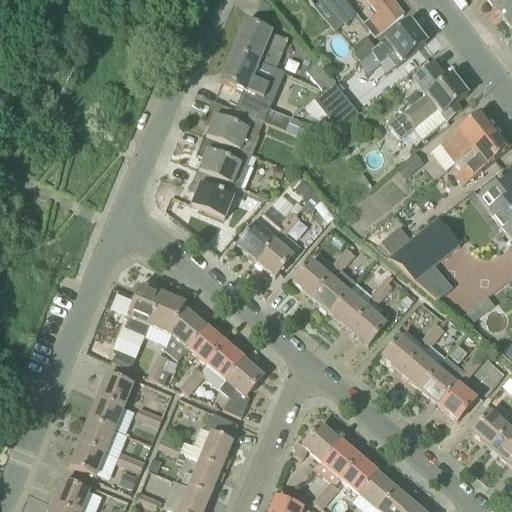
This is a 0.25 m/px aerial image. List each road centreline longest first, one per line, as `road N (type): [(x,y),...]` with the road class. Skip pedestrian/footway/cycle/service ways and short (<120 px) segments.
road 1 (residential): [(0,511),(117,228)]
road 2 (residential): [(117,228),(211,0)]
road 3 (residential): [(117,228),(180,257),(305,366)]
road 4 (residential): [(305,366),(476,510)]
road 5 (residential): [(305,366),(245,511)]
road 6 (residential): [(511,104),(429,0)]
